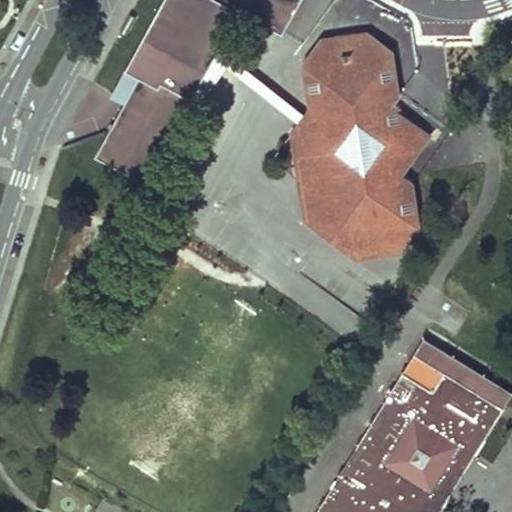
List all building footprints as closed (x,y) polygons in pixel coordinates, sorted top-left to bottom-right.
[(165,0),(112,96),(126,104),(147,67),(140,64),(148,51),(160,58),(166,47),(210,71),(222,48),(242,12),(220,0),(165,0)] [(220,0),(242,12),(284,35),(303,0),(220,0)] [(294,134),(301,179),(404,253),(423,227),(398,208),(416,183),(405,174),(423,149),(384,120),(395,105),(403,94),(377,76),(395,50),(369,31),(363,39),(356,33),(336,36),(331,43),(324,38),(305,65),(330,83),(310,112),(307,115),(301,124),(294,134)] [(194,100),(210,71),(166,47),(160,58),(148,51),(140,64),(147,67),(102,150),(152,177),(183,120),(186,115),(177,110),(185,95),(194,100)] [(183,120),(189,123),(230,68),(301,124),(307,115),(222,48),(210,71),(194,100),(185,95),(177,110),(186,115),(183,120)] [(377,76),(403,94),(395,50),(377,76)] [(330,83),(305,65),(310,112),(330,83)] [(423,149),(434,133),(395,105),(384,120),(423,149)] [(102,150),(98,157),(148,184),(152,177),(102,150)] [(301,179),(308,225),(358,261),(404,253),(301,179)] [(46,279),(76,299),(137,210),(107,190),(46,279)] [(421,336),(413,348),(420,352),(427,340),(421,336)] [(346,460),(313,511),(436,511),(444,499),(429,489),(456,444),(472,453),(510,390),(427,340),(420,352),(413,348),(369,422),(380,429),(357,467),(346,460)] [(369,422),(346,460),(357,467),(380,429),(369,422)] [(429,489),(444,499),(472,453),(456,444),(429,489)]
